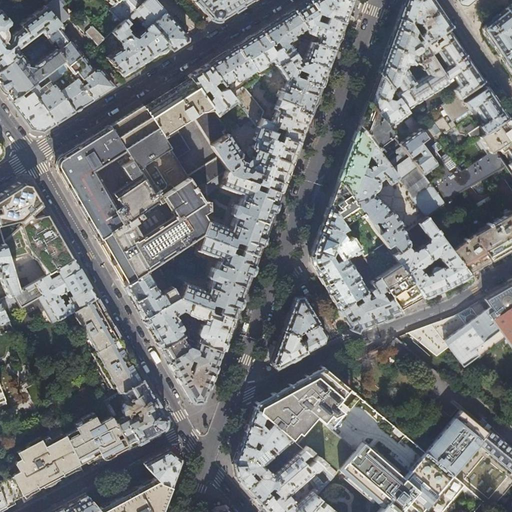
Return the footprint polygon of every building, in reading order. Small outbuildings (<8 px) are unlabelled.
[(49,0),(43,6),(59,24),(62,21),(69,15),(61,6),(67,0),(49,0)] [(117,0),(112,5),(110,7),(122,20),(123,19),(141,0),(117,0)] [(156,3),(153,0),(141,0),(123,19),(128,24),(129,23),(133,28),(138,23),(143,29),(148,25),(149,25),(163,11),(156,3)] [(193,0),(211,20),(213,21),(216,21),(218,21),(242,6),(252,0),(193,0)] [(314,21),(317,13),(316,13),(308,0),(307,0),(300,5),(292,9),(305,27),(308,28),(307,32),(308,35),(316,37),(314,43),(332,50),(336,40),(342,22),(327,17),(324,24),(314,21)] [(308,0),(316,13),(317,13),(327,17),(342,22),(348,7),(350,0),(308,0)] [(409,23),(410,25),(414,22),(414,23),(416,23),(417,23),(418,22),(423,29),(422,32),(417,36),(419,39),(423,44),(447,28),(450,26),(439,10),(432,0),(403,0),(402,4),(397,18),(409,23)] [(511,2),(508,6),(483,25),(482,27),(482,29),(482,30),(498,54),(511,74),(511,32),(511,33),(510,31),(511,29),(511,2)] [(45,35),(59,24),(43,6),(19,24),(20,27),(11,34),(9,40),(6,43),(2,38),(4,36),(3,33),(1,30),(8,25),(8,21),(0,10),(0,68),(20,54),(16,49),(41,32),(44,36),(45,35)] [(305,27),(292,9),(278,18),(260,30),(267,40),(269,39),(271,43),(276,40),(279,45),(287,56),(295,51),(288,41),(294,37),(293,35),(305,27)] [(163,11),(149,25),(169,46),(172,50),(187,40),(187,38),(179,29),(163,11)] [(85,31),(91,26),(93,24),(84,15),(77,21),(81,27),(85,31)] [(410,25),(409,23),(397,18),(385,49),(377,72),(405,109),(447,81),(446,79),(440,70),(429,53),(423,44),(419,39),(416,41),(412,36),(416,34),(410,25)] [(128,24),(123,19),(122,20),(109,32),(120,43),(119,48),(105,57),(122,76),(146,60),(156,54),(157,55),(168,48),(168,47),(169,46),(149,25),(148,25),(143,29),(134,36),(132,35),(128,32),(133,28),(129,23),(128,24)] [(68,24),(63,28),(59,24),(45,35),(56,50),(68,41),(76,34),(71,28),(68,24)] [(103,38),(91,26),(83,34),(87,40),(93,48),(103,38)] [(447,28),(423,44),(429,53),(437,48),(437,51),(446,66),(440,70),(446,79),(452,74),(459,85),(452,89),(455,93),(457,97),(482,80),(466,57),(447,28)] [(250,36),(234,46),(241,57),(244,55),(254,69),(254,71),(264,65),(263,63),(272,57),(277,65),(288,58),(287,56),(279,45),(272,50),(269,45),(272,43),(271,43),(269,39),(267,40),(260,30),(250,36)] [(45,35),(44,36),(20,54),(0,68),(0,89),(0,90),(8,100),(19,92),(27,87),(34,82),(46,73),(64,60),(56,50),(45,35)] [(70,40),(68,41),(56,50),(64,60),(68,65),(81,55),(70,40)] [(325,69),(332,50),(314,43),(310,42),(303,59),(300,59),(295,51),(287,56),(288,58),(295,69),(300,71),(304,72),(307,73),(306,77),(308,77),(307,82),(319,86),(325,69)] [(221,54),(206,64),(222,85),(232,79),(233,81),(235,81),(254,69),(244,55),(241,57),(234,46),(221,54)] [(92,70),(81,55),(68,65),(79,80),(81,78),(92,70)] [(277,65),(258,77),(271,96),(277,98),(297,106),(296,109),(308,114),(314,100),(319,86),(307,82),(308,77),(306,77),(303,75),(304,72),(300,71),(295,69),(288,58),(277,65)] [(68,65),(64,60),(46,73),(52,82),(67,70),(75,80),(62,90),(60,87),(57,89),(74,111),(85,105),(93,99),(83,85),(79,80),(68,65)] [(187,75),(189,78),(216,115),(236,102),(230,95),(222,85),(206,64),(200,67),(191,73),(187,75)] [(94,69),(92,70),(81,78),(85,83),(83,85),(93,99),(103,93),(114,86),(105,75),(99,69),(94,69)] [(370,92),(366,101),(386,127),(407,111),(405,109),(377,72),(370,92)] [(226,129),(216,115),(189,78),(182,83),(157,98),(143,107),(174,157),(188,149),(174,127),(192,116),(211,145),(225,136),(224,135),(223,133),(226,129)] [(248,83),(251,88),(259,83),(256,78),(248,83)] [(436,108),(440,114),(420,129),(421,130),(426,137),(429,140),(435,135),(437,138),(455,124),(451,119),(467,108),(463,101),(486,86),(489,84),(487,81),(485,79),(482,80),(457,97),(455,93),(450,95),(449,97),(450,98),(436,108)] [(34,82),(27,87),(31,92),(55,123),(68,115),(74,111),(57,89),(54,85),(43,93),(34,82)] [(470,113),(468,114),(455,124),(461,133),(466,134),(470,140),(480,134),(499,122),(509,115),(503,105),(501,107),(496,101),(486,86),(463,101),(467,108),(469,110),(470,113)] [(230,95),(236,102),(236,103),(245,115),(254,125),(255,126),(256,127),(298,142),(302,130),(308,114),(296,109),(297,106),(277,98),(272,112),(274,113),(271,121),(260,117),(262,111),(242,87),(230,95)] [(23,97),(19,92),(8,100),(21,117),(30,129),(29,129),(43,132),(43,131),(47,129),(55,123),(31,92),(23,97)] [(359,121),(357,125),(374,147),(391,134),(386,127),(366,101),(362,113),(359,121)] [(142,105),(109,125),(124,149),(123,150),(129,160),(120,166),(127,178),(137,172),(138,175),(153,200),(155,202),(162,198),(189,181),(185,174),(174,157),(143,107),(142,105)] [(455,124),(468,114),(470,113),(469,110),(467,108),(451,119),(455,124)] [(250,128),(254,125),(245,115),(236,122),(240,127),(246,123),(250,128)] [(420,129),(411,116),(404,121),(412,132),(398,142),(407,155),(421,174),(436,163),(420,142),(426,137),(421,130),(420,129)] [(504,129),(499,122),(480,134),(491,150),(495,147),(498,146),(510,138),(504,129)] [(119,222),(112,209),(111,207),(110,204),(109,204),(101,190),(102,190),(100,187),(99,187),(92,174),(92,173),(90,171),(90,170),(123,150),(124,149),(109,125),(108,125),(104,128),(100,130),(78,144),(74,146),(74,147),(63,154),(63,153),(59,156),(58,157),(55,168),(56,169),(55,170),(58,173),(65,185),(67,190),(67,189),(71,197),(74,202),(76,206),(77,206),(84,218),(83,218),(86,222),(93,234),(93,235),(95,239),(96,239),(119,222)] [(383,158),(374,147),(357,125),(349,148),(341,170),(337,180),(339,181),(383,242),(390,253),(405,242),(403,233),(402,231),(398,226),(400,224),(389,208),(386,210),(382,205),(378,201),(377,199),(376,199),(373,195),(371,194),(372,191),(374,190),(376,187),(377,185),(377,182),(377,181),(383,176),(388,183),(396,177),(426,216),(443,203),(442,201),(429,184),(421,174),(407,155),(391,169),(383,158)] [(287,170),(298,142),(256,127),(251,140),(252,141),(250,147),(248,147),(246,153),(249,158),(246,161),(246,162),(239,160),(238,158),(239,157),(239,154),(226,134),(224,135),(225,136),(211,145),(210,145),(217,155),(226,169),(228,172),(242,177),(246,175),(252,177),(253,175),(258,177),(256,183),(265,186),(279,192),(287,170)] [(449,154),(437,138),(435,135),(429,140),(426,137),(420,142),(436,163),(443,172),(429,184),(442,201),(505,164),(495,147),(491,150),(461,170),(459,168),(449,154)] [(511,141),(510,138),(498,146),(501,150),(505,147),(511,157),(511,160),(508,163),(511,169),(511,168),(511,141)] [(205,183),(226,169),(217,155),(185,174),(189,181),(192,186),(205,183)] [(267,224),(279,192),(265,186),(263,191),(254,187),(256,183),(242,177),(228,172),(226,169),(205,183),(206,195),(219,183),(236,189),(238,189),(240,188),(243,189),(239,202),(237,200),(236,200),(235,201),(234,202),(231,211),(231,213),(232,214),(233,215),(228,229),(225,228),(225,226),(223,224),(206,219),(201,234),(231,246),(241,250),(256,255),(267,224)] [(118,205),(112,209),(119,222),(96,239),(114,271),(122,285),(157,263),(199,235),(201,234),(206,219),(207,217),(206,200),(201,200),(192,186),(189,181),(162,198),(171,212),(139,232),(132,220),(135,219),(132,213),(134,213),(137,216),(141,214),(138,210),(153,200),(138,175),(111,193),(118,205)] [(331,197),(328,204),(358,249),(363,256),(383,242),(339,181),(337,180),(331,197)] [(17,182),(0,192),(0,225),(20,222),(29,248),(46,274),(73,259),(48,216),(36,219),(34,216),(44,209),(30,185),(17,182)] [(351,253),(358,249),(328,204),(323,217),(316,237),(309,255),(309,260),(310,263),(337,308),(350,300),(350,299),(356,295),(363,291),(364,288),(343,255),(349,251),(350,253),(351,253)] [(511,211),(489,224),(488,222),(485,224),(486,226),(471,234),(489,261),(505,252),(511,247),(511,211)] [(410,249),(406,243),(405,242),(390,253),(397,262),(421,297),(444,289),(469,275),(467,273),(450,250),(426,216),(417,223),(427,235),(426,241),(414,249),(410,249)] [(201,234),(199,235),(157,263),(160,267),(168,280),(171,286),(177,297),(190,301),(208,308),(211,303),(220,307),(218,312),(219,312),(233,317),(244,288),(256,255),(241,250),(239,255),(230,251),(231,246),(201,234)] [(463,240),(450,250),(467,273),(468,273),(478,267),(489,261),(471,234),(465,238),(464,236),(462,238),(463,240)] [(0,282),(6,296),(13,293),(17,291),(3,243),(0,243),(0,282)] [(46,274),(17,291),(13,293),(20,306),(38,297),(52,322),(68,313),(95,297),(84,278),(73,259),(57,268),(59,273),(48,279),(46,274)] [(397,262),(376,276),(400,311),(411,305),(423,299),(421,297),(397,262)] [(141,318),(177,297),(171,286),(159,292),(156,287),(155,288),(154,286),(150,288),(149,286),(153,283),(151,279),(149,274),(160,267),(157,263),(122,285),(132,302),(141,318)] [(366,291),(363,291),(356,295),(350,299),(350,300),(337,308),(343,316),(348,326),(349,327),(356,330),(360,329),(382,320),(401,313),(400,311),(376,276),(376,275),(370,279),(369,282),(371,285),(368,287),(368,289),(371,294),(365,296),(365,295),(366,291)] [(511,305),(511,282),(462,311),(454,315),(441,320),(416,329),(408,332),(436,356),(447,346),(462,365),(476,355),(477,357),(476,358),(478,358),(504,339),(491,321),(511,305)] [(286,317),(281,330),(296,335),(298,330),(299,329),(301,330),(317,322),(301,296),(294,297),(286,317)] [(105,314),(95,297),(72,310),(82,328),(80,329),(80,331),(80,333),(80,334),(82,335),(83,336),(85,336),(86,335),(95,350),(90,352),(94,358),(92,359),(103,378),(105,376),(111,387),(114,385),(118,391),(120,391),(142,379),(134,366),(122,344),(105,314)] [(186,310),(190,301),(177,297),(141,318),(150,333),(159,348),(181,335),(182,336),(179,329),(180,328),(180,326),(176,319),(175,318),(173,314),(181,309),(187,311),(186,310)] [(210,312),(208,308),(190,301),(186,310),(187,311),(187,313),(203,319),(202,322),(200,322),(199,324),(196,332),(196,334),(196,335),(197,335),(195,341),(221,350),(227,334),(233,317),(219,312),(217,315),(210,312)] [(0,331),(11,328),(0,304),(0,331)] [(511,305),(491,321),(504,339),(511,349),(511,305)] [(325,335),(317,322),(301,330),(303,333),(301,335),(301,337),(299,341),(305,352),(316,346),(323,342),(325,335)] [(298,336),(296,335),(281,330),(275,346),(269,362),(269,363),(275,368),(305,352),(299,341),(301,337),(298,336)] [(196,341),(193,348),(186,345),(181,335),(159,348),(172,372),(189,402),(202,400),(211,376),(221,350),(196,341)] [(269,362),(275,346),(272,345),(266,361),(269,362)] [(310,458),(332,477),(337,471),(381,507),(384,504),(392,511),(440,511),(462,485),(451,476),(452,475),(424,452),(402,477),(361,443),(354,450),(328,428),(341,412),(333,406),(347,389),(346,388),(347,388),(330,374),(321,366),(283,387),(255,402),(254,405),(252,408),(291,441),(302,450),(310,458)] [(338,369),(330,374),(347,388),(352,381),(338,369)] [(111,387),(105,376),(103,378),(109,388),(111,387)] [(163,426),(164,422),(164,421),(164,417),(154,400),(142,379),(120,391),(123,397),(118,416),(113,419),(126,443),(128,447),(140,441),(161,430),(163,426)] [(117,398),(114,393),(103,399),(105,404),(108,402),(109,399),(111,402),(117,398)] [(55,395),(47,399),(50,404),(57,399),(55,395)] [(288,444),(291,441),(252,408),(246,424),(239,443),(255,449),(257,443),(263,448),(264,447),(267,447),(268,446),(268,445),(274,451),(274,452),(287,442),(288,444)] [(511,448),(488,430),(486,432),(459,409),(424,452),(452,475),(477,443),(511,472),(511,448)] [(126,443),(113,419),(111,415),(99,422),(93,411),(80,417),(82,421),(74,425),(76,427),(64,434),(79,463),(99,452),(102,457),(105,458),(108,458),(110,457),(128,447),(126,443)] [(67,469),(78,463),(79,463),(64,434),(61,428),(40,440),(39,439),(16,452),(4,459),(5,461),(4,462),(11,475),(20,495),(22,494),(28,490),(35,487),(37,489),(41,487),(57,478),(62,475),(60,473),(67,469)] [(271,456),(263,448),(257,443),(255,449),(239,443),(236,452),(232,463),(234,476),(244,488),(257,477),(255,474),(263,466),(261,463),(271,456)] [(141,463),(155,477),(159,482),(170,486),(175,473),(180,460),(167,449),(151,457),(141,463)] [(308,459),(310,458),(302,450),(273,473),(269,472),(263,466),(255,474),(257,477),(244,488),(251,496),(258,503),(277,487),(277,485),(304,463),(308,459)] [(305,464),(304,463),(277,485),(277,487),(258,503),(265,511),(306,511),(315,504),(319,499),(315,496),(332,477),(310,458),(308,459),(311,462),(308,464),(305,464)] [(74,468),(79,467),(78,463),(67,469),(60,473),(62,475),(74,468)] [(0,505),(11,500),(20,495),(11,475),(0,480),(0,505)] [(160,511),(163,505),(170,486),(159,482),(155,477),(129,490),(97,508),(100,511),(160,511)] [(28,493),(37,489),(35,487),(28,490),(22,494),(24,498),(28,493)] [(69,504),(55,511),(100,511),(97,508),(86,495),(69,504)] [(333,511),(323,503),(319,507),(315,504),(306,511),(333,511)]
